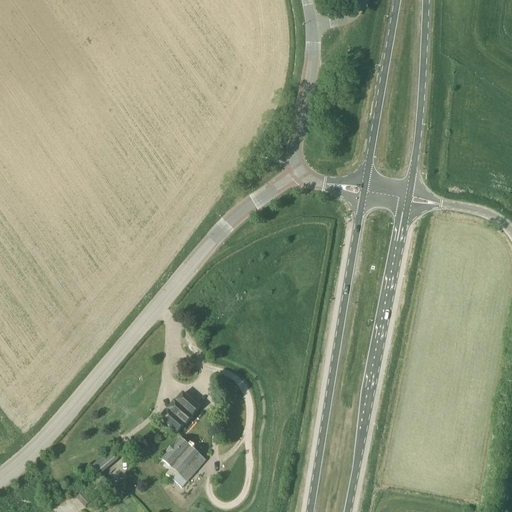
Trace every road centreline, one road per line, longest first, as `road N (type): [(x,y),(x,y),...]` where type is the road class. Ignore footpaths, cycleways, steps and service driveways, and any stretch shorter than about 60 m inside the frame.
road 1 (tertiary): [(0,480),(28,458),(229,220),(298,171)]
road 2 (primary): [(362,199),(310,511)]
road 3 (primary): [(347,511),(405,207)]
road 4 (primary): [(407,192),(425,0)]
road 5 (primary): [(397,0),(365,183)]
road 6 (unclassified): [(483,511),(511,351)]
road 7 (tertiary): [(298,171),(293,148),(313,28)]
